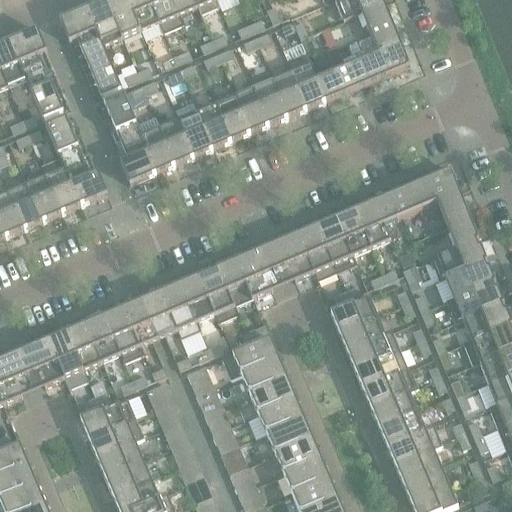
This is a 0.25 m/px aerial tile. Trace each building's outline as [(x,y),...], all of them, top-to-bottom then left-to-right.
[(107,5),(123,44),(142,36),(126,0),(121,0),(108,6),(107,5)] [(126,0),(142,36),(146,45),(164,38),(164,39),(165,38),(148,0),(126,0)] [(148,0),(165,38),(184,30),(185,30),(181,20),(180,20),(171,0),(148,0)] [(171,0),(180,20),(181,20),(198,12),(193,0),(171,0)] [(193,0),(198,12),(202,19),(220,12),(217,4),(215,0),(193,0)] [(321,0),(325,9),(345,0),(321,0)] [(381,0),(345,0),(325,9),(326,10),(336,6),(344,26),(385,8),(384,7),(382,8),(379,2),(382,1),(381,0)] [(89,13),(88,13),(101,44),(104,52),(105,52),(123,44),(107,5),(106,6),(89,14),(89,13)] [(385,8),(344,26),(344,27),(362,19),(370,38),(378,58),(401,49),(385,8)] [(267,15),(273,29),(281,26),(275,11),(272,13),(267,15)] [(62,24),(60,25),(70,48),(78,45),(81,52),(101,44),(88,13),(87,14),(88,14),(62,25),(62,24)] [(250,29),(253,38),(265,33),(262,24),(250,29)] [(303,26),(295,30),(297,36),(301,44),(309,41),(303,26)] [(293,27),(281,32),(285,41),(297,36),(295,30),(293,27)] [(250,29),(238,34),(241,43),(253,38),(250,29)] [(37,36),(12,46),(24,76),(43,68),(40,61),(48,57),(38,34),(36,35),(37,36)] [(268,38),(256,43),(259,52),(271,46),(268,38)] [(212,45),(216,54),(228,48),(224,40),(212,45)] [(334,42),(326,46),(330,55),(337,52),(334,42)] [(256,43),(244,48),(247,57),(259,52),(256,43)] [(101,44),(81,52),(102,102),(122,93),(105,52),(104,52),(101,44)] [(212,45),(200,50),(204,59),(216,54),(212,45)] [(10,47),(0,51),(0,72),(8,93),(26,85),(27,85),(24,76),(12,46),(11,46),(10,46),(10,47)] [(378,58),(359,67),(369,90),(410,72),(401,49),(378,58)] [(308,58),(307,58),(327,107),(369,90),(359,67),(338,75),(328,53),(321,55),(331,78),(318,84),(310,64),(308,58)] [(230,54),(218,59),(222,67),(234,62),(230,54)] [(189,55),(175,61),(178,70),(193,63),(189,55)] [(307,58),(288,66),(308,115),(327,107),(307,58)] [(218,59),(204,65),(207,73),(222,67),(218,59)] [(175,61),(163,66),(166,75),(178,70),(175,61)] [(270,74),(269,74),(289,123),(308,115),(288,66),(287,67),(291,77),(274,84),(270,74)] [(43,68),(24,76),(27,85),(26,85),(44,126),(64,118),(43,68)] [(193,70),(180,75),(184,83),(196,78),(193,70)] [(0,96),(8,93),(0,72),(0,96)] [(149,72),(137,77),(141,85),(153,80),(149,72)] [(269,74),(250,82),(271,131),(289,123),(269,74)] [(180,75),(168,80),(172,88),(184,83),(180,75)] [(137,77),(125,82),(129,91),(141,85),(137,77)] [(234,93),(233,94),(252,139),(271,131),(250,82),(249,83),(253,93),(237,100),(234,93)] [(155,86),(143,91),(147,99),(159,94),(155,86)] [(143,91),(131,96),(134,104),(147,99),(143,91)] [(233,94),(214,101),(233,147),(252,139),(233,94)] [(125,98),(104,107),(125,157),(145,149),(141,140),(142,140),(125,98)] [(216,109),(198,116),(214,155),(233,147),(214,101),(213,102),(216,109)] [(194,107),(176,115),(179,124),(196,163),(214,155),(198,116),(194,107)] [(34,120),(22,125),(26,134),(38,129),(34,120)] [(67,123),(46,132),(59,163),(68,182),(88,173),(67,123)] [(179,124),(160,132),(177,171),(196,163),(179,124)] [(22,125),(10,131),(14,139),(26,134),(22,125)] [(142,140),(141,140),(145,149),(158,179),(177,171),(160,132),(142,140)] [(40,134),(28,139),(32,148),(44,143),(40,134)] [(28,139),(16,144),(20,153),(32,148),(28,139)] [(128,164),(121,168),(130,190),(158,179),(145,149),(125,157),(128,164)] [(59,163),(41,171),(62,219),(81,211),(68,182),(59,163)] [(44,181),(27,189),(43,227),(62,219),(41,171),(40,171),(44,181)] [(88,173),(68,182),(81,211),(108,200),(99,177),(96,178),(92,171),(88,173)] [(460,198),(451,174),(411,192),(420,215),(438,207),(460,198)] [(27,189),(8,197),(24,235),(43,227),(27,189)] [(420,215),(411,192),(374,207),(384,230),(385,230),(420,215)] [(0,230),(6,243),(24,235),(8,197),(0,199),(0,230)] [(479,244),(460,198),(438,207),(456,253),(456,254),(479,244)] [(391,245),(385,230),(384,230),(374,207),(356,215),(372,254),(391,245)] [(372,254),(356,215),(337,223),(357,270),(358,270),(354,261),(372,254)] [(357,270),(337,223),(318,231),(338,278),(357,270)] [(338,278),(318,231),(298,239),(314,278),(318,287),(338,278)] [(314,278),(298,239),(279,247),(295,286),(314,278)] [(487,265),(482,251),(479,252),(477,246),(480,245),(479,244),(456,254),(456,253),(431,263),(439,285),(487,265)] [(295,286),(279,247),(268,252),(237,265),(254,304),(284,291),(295,286)] [(416,268),(411,256),(399,262),(404,273),(416,268)] [(254,304),(237,265),(218,273),(238,320),(239,320),(236,311),(254,304)] [(496,286),(490,272),(488,273),(485,267),(488,266),(487,265),(439,285),(440,286),(447,283),(454,303),(447,305),(447,307),(496,286)] [(418,286),(411,272),(403,275),(409,290),(418,286)] [(238,320),(218,273),(199,281),(219,328),(238,320)] [(398,283),(395,275),(383,280),(387,288),(398,283)] [(387,288),(383,280),(371,285),(374,293),(387,288)] [(219,328),(199,281),(181,289),(201,336),(202,336),(198,327),(215,320),(218,329),(219,328)] [(504,307),(498,293),(496,294),(494,289),(496,287),(496,286),(447,307),(456,328),(504,307)] [(201,336),(181,289),(162,297),(182,344),(201,336)] [(361,299),(357,291),(345,295),(349,304),(361,299)] [(349,304),(345,295),(333,301),(337,309),(349,304)] [(410,307),(405,295),(397,299),(402,310),(410,307)] [(182,344),(162,297),(147,303),(148,304),(150,308),(151,308),(165,341),(177,336),(181,345),(182,344)] [(429,314),(423,300),(415,303),(421,318),(429,314)] [(378,320),(370,301),(330,318),(338,337),(378,320)] [(165,341),(151,308),(150,308),(148,304),(147,303),(142,305),(124,313),(144,360),(145,360),(141,351),(159,344),(165,341)] [(416,320),(411,309),(410,307),(402,310),(407,323),(416,320)] [(511,328),(511,326),(507,314),(505,315),(502,310),(505,309),(504,307),(456,328),(456,329),(463,326),(470,345),(464,348),(464,349),(511,328)] [(144,360),(124,313),(105,321),(125,368),(144,360)] [(436,328),(429,314),(421,318),(427,332),(436,328)] [(386,339),(378,320),(338,337),(346,356),(393,337),(392,336),(386,339)] [(125,368),(105,321),(86,329),(103,368),(121,360),(124,369),(125,368)] [(511,353),(511,334),(511,331),(511,330),(511,328),(464,349),(473,370),(511,353)] [(103,368),(86,329),(68,337),(84,376),(103,368)] [(261,341),(258,332),(246,338),(250,346),(261,341)] [(426,345),(421,333),(413,337),(418,348),(426,345)] [(84,376),(68,337),(49,345),(65,384),(84,376)] [(354,375),(401,356),(393,337),(346,356),(354,375)] [(250,346),(246,338),(233,343),(237,351),(250,346)] [(447,356),(441,342),(433,345),(439,360),(447,356)] [(281,364),(272,343),(233,359),(242,380),(281,364)] [(65,384),(49,345),(29,353),(45,392),(65,384)] [(432,357),(428,349),(426,345),(418,348),(423,361),(432,357)] [(224,357),(220,348),(208,354),(212,362),(224,357)] [(45,392),(29,353),(17,358),(0,365),(0,400),(4,410),(33,397),(45,392)] [(511,378),(511,353),(473,370),(473,371),(480,368),(488,389),(511,378)] [(212,362),(208,354),(196,359),(200,367),(212,362)] [(362,394),(410,374),(410,373),(408,374),(401,356),(354,375),(362,394)] [(453,370),(447,356),(439,360),(445,374),(453,370)] [(192,370),(189,361),(176,367),(180,375),(192,370)] [(290,384),(281,364),(242,380),(251,400),(290,384)] [(209,379),(206,371),(187,379),(191,387),(209,379)] [(442,383),(437,371),(429,374),(434,386),(442,383)] [(168,381),(164,372),(151,377),(155,386),(168,381)] [(370,413),(418,393),(410,374),(362,394),(370,413)] [(511,403),(511,378),(488,389),(496,409),(489,412),(490,413),(511,403)] [(148,389),(145,381),(133,386),(136,394),(148,389)] [(448,395),(445,389),(442,383),(434,386),(439,399),(448,395)] [(298,403),(290,384),(251,400),(259,420),(298,403)] [(465,398),(459,384),(451,388),(457,402),(465,398)] [(136,394),(133,386),(121,391),(124,399),(136,394)] [(168,396),(165,388),(152,394),(155,402),(168,396)] [(218,400),(214,392),(196,400),(200,408),(218,400)] [(418,415),(411,397),(419,394),(418,393),(370,413),(378,432),(418,415)] [(107,396),(95,401),(99,410),(111,405),(107,396)] [(471,413),(465,398),(457,402),(463,416),(471,413)] [(95,401),(83,407),(87,415),(99,410),(95,401)] [(456,414),(453,409),(450,402),(442,405),(447,418),(456,414)] [(307,423),(298,403),(259,420),(268,440),(307,423)] [(511,428),(511,403),(490,413),(498,434),(511,428)] [(88,444),(136,424),(128,404),(79,424),(88,444)] [(177,416),(174,409),(173,408),(160,414),(164,422),(177,416)] [(221,422),(217,414),(204,420),(208,428),(221,422)] [(426,433),(418,415),(378,432),(386,451),(435,431),(434,430),(426,433)] [(315,443),(307,423),(268,440),(276,460),(315,443)] [(136,446),(129,428),(137,425),(136,424),(88,444),(96,463),(136,446)] [(483,440),(477,426),(468,430),(474,444),(483,440)] [(185,435),(182,429),(181,427),(168,432),(172,440),(185,435)] [(466,440),(462,428),(461,427),(453,431),(458,443),(466,440)] [(511,452),(511,428),(498,434),(506,455),(511,452)] [(394,470),(443,450),(435,431),(386,451),(394,470)] [(235,440),(231,432),(213,439),(216,448),(235,440)] [(0,451),(11,447),(8,438),(0,441),(0,451)] [(471,451),(466,440),(458,443),(463,455),(471,451)] [(489,455),(483,440),(474,444),(481,458),(489,455)] [(324,463),(315,443),(276,460),(285,480),(324,463)] [(144,465),(143,463),(136,446),(96,463),(104,482),(144,465)] [(193,454),(191,449),(189,446),(176,451),(180,459),(193,454)] [(0,482),(31,470),(22,449),(0,458),(0,482)] [(442,472),(435,454),(443,451),(443,450),(394,470),(402,489),(442,472)] [(243,460),(240,452),(221,459),(225,468),(243,460)] [(332,483),(324,463),(285,480),(293,500),(332,483)] [(201,473),(199,469),(197,464),(184,470),(188,478),(201,473)] [(152,484),(151,482),(144,465),(104,482),(112,501),(152,484)] [(483,478),(479,468),(477,465),(469,468),(474,481),(483,478)] [(501,483),(495,469),(487,473),(493,487),(501,483)] [(40,490),(31,470),(0,482),(0,504),(1,506),(40,490)] [(450,491),(442,472),(402,489),(410,508),(450,491)] [(246,482),(243,474),(230,479),(233,487),(246,482)] [(487,489),(483,478),(474,481),(479,493),(487,489)] [(209,491),(207,489),(205,483),(192,489),(196,497),(209,491)] [(319,511),(340,503),(332,483),(293,500),(298,511),(319,511)] [(160,501),(159,501),(152,484),(112,501),(116,511),(137,511),(168,499),(168,498),(160,501)] [(41,511),(48,509),(40,490),(1,506),(3,511),(41,511)] [(454,511),(458,510),(450,491),(410,508),(411,511),(454,511)] [(255,502),(251,494),(238,500),(242,508),(255,502)] [(173,511),(168,499),(137,511),(173,511)] [(501,501),(505,510),(509,508),(505,499),(501,501)] [(212,511),(217,510),(216,509),(213,502),(200,508),(202,511),(212,511)] [(344,511),(340,503),(319,511),(344,511)]
